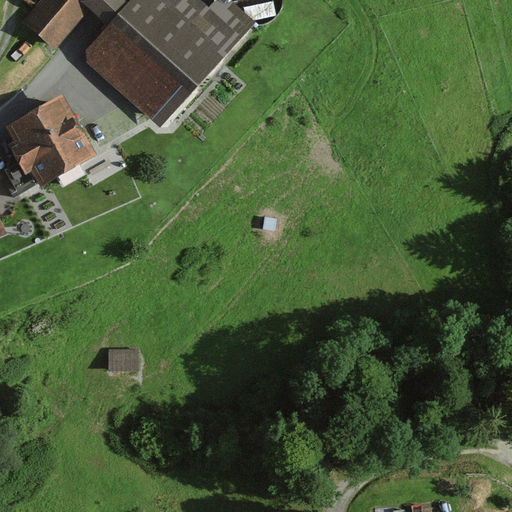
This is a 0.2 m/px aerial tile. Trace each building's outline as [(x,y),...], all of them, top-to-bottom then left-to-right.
[(76,0),(40,0),(21,23),(54,50),(88,10),(76,0)] [(109,24),(87,49),(89,62),(159,126),(254,21),(230,0),(229,0),(225,5),(219,0),(217,0),(210,9),(200,0),(130,0),(129,1),(127,0),(85,0),(84,2),(109,24)] [(63,96),(9,126),(17,140),(11,145),(21,162),(1,172),(14,195),(39,181),(43,186),(96,155),(80,125),(63,96)] [(141,372),(140,348),(110,348),(111,373),(141,372)] [(407,503),(407,511),(450,511),(450,501),(407,503)]
